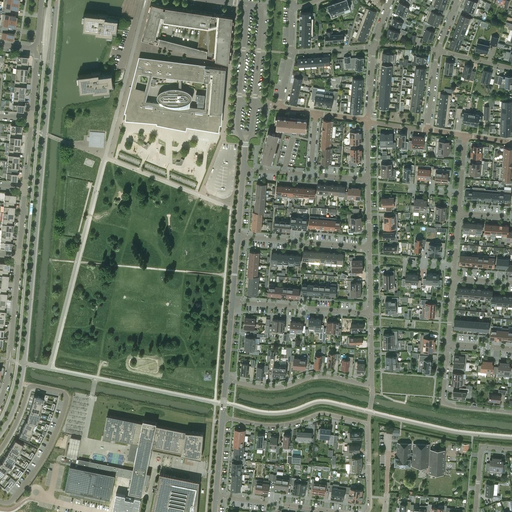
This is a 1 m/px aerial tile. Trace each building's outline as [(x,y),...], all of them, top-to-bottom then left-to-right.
[(336,3),(340,14),(344,13),(343,11),(350,8),(349,6),(351,5),(349,1),(348,1),(347,0),(342,0),(336,2),(336,3)] [(430,4),(429,7),(435,9),(436,6),(444,9),(446,4),(435,0),(433,0),(432,5),(430,4)] [(510,1),(507,0),(494,0),(494,2),(499,4),(499,3),(505,4),(504,8),(507,9),(510,1)] [(2,7),(2,11),(10,12),(10,8),(17,9),(17,4),(6,2),(3,1),(3,7),(2,7)] [(337,15),(340,14),(336,3),(336,2),(332,3),(332,4),(327,6),(328,8),(327,9),(328,14),(330,13),(332,19),(338,16),(337,15)] [(399,2),(397,7),(407,11),(409,6),(411,7),(412,4),(407,2),(405,4),(399,2)] [(191,10),(184,9),(166,7),(152,3),(143,41),(163,46),(190,53),(224,62),(224,61),(226,62),(228,63),(229,56),(231,32),(232,17),(221,15),(216,14),(208,13),(203,12),(198,11),(191,10)] [(474,16),(477,8),(465,3),(463,9),(469,11),(468,14),(474,16)] [(401,15),(400,18),(406,20),(407,17),(405,16),(407,11),(397,7),(395,13),(401,15)] [(429,10),(427,16),(439,20),(441,15),(434,12),(435,9),(429,7),(428,10),(429,10)] [(364,14),(374,18),(376,12),(369,9),(366,8),(364,14)] [(0,13),(1,14),(1,19),(15,22),(16,16),(9,15),(10,12),(2,11),(0,10),(0,13)] [(300,12),(299,44),(310,44),(311,19),(311,13),(311,12),(300,12)] [(83,32),(116,36),(118,20),(105,18),(105,16),(99,15),(99,14),(98,15),(85,14),(83,32)] [(364,14),(362,20),(372,24),(374,18),(364,14)] [(459,20),(470,24),(472,19),(461,15),(459,20)] [(437,26),(439,20),(427,16),(425,21),(424,20),(423,23),(428,25),(430,23),(437,26)] [(405,23),(406,20),(400,18),(399,21),(393,18),(391,24),(401,28),(403,22),(405,23)] [(0,28),(7,30),(8,26),(14,27),(15,22),(1,19),(0,24),(0,28)] [(372,24),(362,20),(359,26),(369,30),(372,24)] [(459,20),(457,25),(466,29),(468,24),(470,24),(459,20)] [(429,30),(430,26),(426,24),(424,28),(426,29),(423,39),(424,39),(423,40),(426,41),(427,40),(431,42),(434,32),(429,30)] [(457,25),(455,31),(464,34),(466,29),(457,25)] [(359,26),(357,32),(367,36),(369,30),(359,26)] [(7,33),(7,30),(0,28),(0,37),(12,39),(13,34),(7,33)] [(405,35),(406,31),(401,29),(399,33),(395,31),(394,30),(393,30),(389,29),(387,35),(390,36),(390,37),(393,38),(393,37),(397,39),(400,40),(402,34),(405,35)] [(455,31),(453,36),(462,39),(464,34),(455,31)] [(333,42),(344,41),(343,34),(340,34),(340,32),(336,33),(336,34),(332,35),(333,42)] [(365,42),(367,36),(357,32),(355,38),(358,39),(365,42)] [(453,36),(451,41),(460,45),(462,39),(453,36)] [(490,44),(497,46),(498,38),(492,36),(490,44)] [(458,50),(460,45),(451,41),(449,47),(458,50)] [(488,48),(489,45),(477,43),(475,51),(479,52),(482,52),(483,52),(487,53),(487,52),(488,52),(489,48),(488,48)] [(388,64),(395,64),(396,54),(393,54),(390,53),(386,52),(386,53),(383,53),(382,59),(387,60),(388,60),(389,60),(388,64)] [(426,63),(427,56),(423,56),(423,55),(420,55),(420,56),(416,55),(413,55),(412,61),(411,63),(407,63),(408,59),(404,59),(403,64),(418,66),(418,62),(420,62),(422,62),(421,63),(422,63),(422,62),(426,63)] [(16,65),(27,66),(28,57),(17,56),(16,65)] [(350,56),(344,57),(344,63),(348,63),(348,68),(355,68),(354,69),(363,70),(363,67),(364,61),(363,61),(364,57),(355,57),(355,58),(351,59),(350,56)] [(192,105),(190,102),(190,103),(190,101),(191,101),(191,100),(192,99),(192,98),(192,97),(192,96),(192,95),(191,95),(191,94),(190,93),(189,93),(188,92),(188,91),(184,90),(182,89),(181,89),(179,88),(177,88),(176,88),(174,88),(173,88),(171,88),(169,89),(166,89),(165,90),(164,90),(163,90),(162,91),(161,92),(160,92),(159,93),(159,94),(158,95),(157,95),(157,96),(157,97),(157,98),(157,99),(158,99),(158,100),(159,101),(159,102),(160,102),(160,103),(144,101),(147,91),(132,87),(126,108),(125,111),(126,111),(126,120),(134,121),(134,119),(140,120),(140,121),(155,122),(155,121),(158,121),(157,124),(165,126),(165,124),(171,126),(171,127),(186,130),(187,125),(190,126),(189,127),(204,129),(205,128),(211,129),(210,130),(218,131),(220,123),(221,123),(221,120),(221,119),(223,96),(226,68),(214,66),(210,66),(205,66),(205,65),(187,63),(187,65),(180,64),(180,62),(139,57),(136,72),(178,77),(179,75),(185,76),(185,78),(209,81),(208,97),(206,109),(189,107),(190,106),(192,105)] [(453,68),(454,62),(450,62),(450,61),(447,61),(447,62),(446,61),(444,73),(452,74),(452,75),(456,75),(456,68),(453,68)] [(16,65),(15,74),(26,75),(27,66),(16,65)] [(382,65),(381,76),(392,76),(393,66),(392,66),(392,65),(382,65)] [(473,81),(475,73),(472,72),(471,71),(472,67),(465,65),(462,76),(465,77),(465,79),(473,81)] [(481,82),(489,84),(492,72),(484,70),(481,82)] [(81,94),(114,90),(112,74),(99,75),(99,73),(92,74),(92,72),(92,74),(79,75),(81,94)] [(15,74),(14,83),(25,84),(26,75),(15,74)] [(503,76),(499,75),(497,84),(501,84),(501,83),(505,83),(504,88),(511,88),(511,86),(511,76),(505,76),(505,77),(503,77),(503,76)] [(293,83),(301,85),(302,79),(294,77),(293,83)] [(14,83),(14,92),(24,93),(25,84),(14,83)] [(314,104),(322,105),(322,106),(323,106),(324,94),(316,93),(317,88),(313,87),(312,94),(316,95),(314,104)] [(324,94),(323,106),(326,106),(331,107),(333,99),(336,100),(338,92),(334,91),(333,93),(329,92),(328,94),(324,94)] [(14,92),(13,101),(24,102),(24,93),(14,92)] [(206,94),(197,93),(196,99),(199,99),(198,105),(204,106),(206,94)] [(440,100),(450,101),(451,95),(448,95),(448,94),(440,93),(440,100)] [(297,104),(298,97),(290,96),(289,102),(297,104)] [(23,111),(24,102),(13,101),(12,110),(23,111)] [(463,124),(470,125),(471,114),(464,113),(461,113),(462,109),(457,108),(456,117),(456,118),(456,117),(464,118),(463,124)] [(471,114),(470,125),(477,126),(478,120),(481,120),(482,116),(479,115),(471,114)] [(306,119),(277,117),(276,129),(305,132),(306,119)] [(10,134),(21,135),(21,126),(11,125),(10,134)] [(350,138),(361,137),(361,132),(359,132),(356,132),(356,129),(350,129),(350,138)] [(279,135),(268,132),(260,160),(272,163),(279,135)] [(392,133),(386,133),(386,147),(392,147),(392,149),(396,149),(396,142),(392,142),(392,133)] [(406,134),(399,133),(398,145),(401,146),(401,149),(408,150),(408,142),(405,141),(406,134)] [(10,134),(9,143),(20,144),(21,135),(10,134)] [(417,150),(417,148),(418,136),(412,136),(412,142),(409,142),(408,149),(417,150)] [(417,148),(426,149),(426,144),(423,143),(424,137),(418,136),(417,148)] [(361,142),(361,137),(350,138),(350,143),(350,146),(358,146),(358,143),(361,143),(361,142)] [(435,147),(450,148),(450,142),(443,141),(444,138),(436,138),(435,147)] [(9,143),(8,152),(19,153),(20,144),(9,143)] [(471,146),(471,151),(484,152),(485,147),(482,147),(483,144),(477,143),(476,146),(473,146),(473,147),(471,146)] [(350,155),(361,154),(361,149),(358,149),(358,146),(350,146),(349,146),(349,149),(350,149),(350,155)] [(450,148),(435,147),(435,153),(436,153),(436,156),(442,157),(442,154),(448,154),(448,153),(449,153),(449,151),(450,148)] [(484,152),(471,151),(471,156),(472,156),(472,157),(476,157),(475,160),(481,161),(482,152),(484,153),(484,152)] [(8,152),(7,161),(18,162),(19,153),(8,152)] [(356,160),(360,160),(360,159),(361,159),(361,154),(350,155),(350,163),(356,163),(356,160)] [(470,163),(470,168),(483,169),(484,161),(481,161),(475,160),(475,163),(472,163),(472,164),(470,163)] [(7,161),(7,170),(17,171),(18,162),(7,161)] [(381,170),(395,170),(394,169),(392,169),(392,164),(394,164),(394,161),(388,161),(388,164),(381,164),(381,170)] [(410,168),(403,168),(403,179),(406,180),(410,180),(410,179),(410,171),(413,171),(414,165),(410,165),(410,168)] [(417,179),(423,179),(424,166),(415,165),(415,171),(418,172),(417,179)] [(424,168),(424,166),(423,179),(429,180),(429,173),(433,173),(433,168),(433,167),(430,166),(430,169),(424,168)] [(511,167),(502,167),(500,166),(498,179),(510,180),(511,167)] [(435,182),(441,183),(442,169),(433,168),(433,173),(432,175),(435,175),(435,182)] [(482,175),(483,169),(470,168),(469,173),(471,173),(471,174),(474,174),(474,177),(480,178),(480,175),(482,175)] [(442,169),(441,183),(447,183),(447,176),(450,176),(451,170),(442,169)] [(16,180),(17,171),(7,170),(6,179),(16,180)] [(395,170),(381,170),(381,176),(388,176),(388,179),(395,179),(395,170)] [(344,198),(354,199),(354,188),(349,187),(348,192),(344,192),(344,197),(344,198)] [(4,194),(4,203),(14,204),(15,195),(4,194)] [(385,197),(381,197),(382,206),(386,206),(386,211),(392,211),(392,208),(394,208),(394,205),(393,205),(393,197),(389,197),(389,196),(385,196),(385,197)] [(410,211),(419,212),(420,199),(415,198),(414,205),(411,205),(410,211)] [(420,199),(419,212),(428,213),(429,207),(426,206),(426,199),(420,199)] [(14,204),(4,203),(3,212),(14,213),(14,204)] [(3,212),(2,221),(13,222),(14,213),(3,212)] [(348,223),(362,223),(361,217),(354,217),(354,214),(348,214),(348,223)] [(384,216),(384,223),(397,222),(397,214),(389,214),(389,216),(384,216)] [(2,221),(1,230),(12,231),(13,222),(2,221)] [(397,231),(397,222),(384,223),(384,229),(391,229),(392,231),(397,231)] [(362,229),(362,223),(348,223),(351,223),(351,229),(348,229),(348,232),(355,232),(354,229),(362,229)] [(12,231),(1,230),(0,239),(11,240),(12,231)] [(396,232),(383,232),(383,239),(390,239),(390,241),(398,241),(398,238),(396,238),(396,232)] [(11,240),(0,239),(0,243),(0,247),(10,249),(11,240)] [(425,240),(415,239),(414,251),(416,251),(416,252),(419,252),(420,251),(421,251),(421,245),(424,246),(425,240)] [(428,254),(434,254),(435,243),(435,245),(429,244),(429,242),(426,241),(425,248),(428,248),(428,254)] [(441,243),(435,243),(434,254),(440,255),(441,249),(444,249),(444,243),(441,243)] [(350,266),(362,266),(362,260),(355,260),(355,257),(349,257),(349,260),(350,260),(350,266)] [(0,262),(0,271),(8,272),(9,263),(0,262)] [(362,266),(350,266),(351,266),(351,272),(349,272),(349,275),(356,275),(355,272),(362,272),(362,266)] [(8,272),(0,271),(0,280),(7,281),(8,272)] [(383,274),(383,280),(394,280),(394,274),(394,271),(387,271),(388,274),(383,274)] [(411,285),(412,273),(406,273),(405,279),(402,279),(402,285),(405,285),(411,285)] [(416,274),(412,273),(411,285),(411,284),(417,285),(417,286),(420,286),(420,287),(421,280),(418,280),(418,274),(416,274)] [(426,285),(432,285),(433,273),(429,273),(426,273),(426,278),(423,278),(422,285),(426,285)] [(439,274),(433,273),(432,285),(438,286),(441,286),(441,280),(438,280),(439,274)] [(348,289),(361,289),(361,283),(354,283),(354,280),(347,280),(347,283),(348,283),(348,289)] [(394,286),(394,280),(383,280),(383,285),(383,287),(386,287),(388,287),(389,290),(389,289),(395,289),(395,286),(394,286)] [(361,295),(361,289),(348,289),(349,289),(349,295),(348,295),(348,298),(354,298),(354,295),(361,295)] [(386,306),(386,307),(398,306),(398,300),(398,297),(392,297),(392,300),(385,300),(385,301),(386,301),(386,306)] [(428,303),(428,300),(427,300),(421,299),(421,304),(420,304),(422,304),(422,309),(435,310),(436,304),(428,303)] [(398,312),(398,306),(386,307),(386,313),(385,313),(392,313),(392,316),(398,316),(398,312)] [(422,313),(420,313),(419,318),(423,319),(427,319),(427,316),(435,316),(435,310),(422,309),(422,313)] [(278,333),(279,320),(273,319),(272,326),(269,326),(269,332),(278,333)] [(333,322),(332,334),(341,335),(341,329),(338,328),(339,322),(333,322)] [(351,323),(352,332),(357,332),(357,329),(364,329),(363,322),(351,323)] [(255,324),(244,323),(244,329),(250,330),(250,333),(256,333),(257,330),(254,330),(255,324)] [(397,340),(397,331),(391,331),(392,334),(385,334),(383,334),(383,337),(383,341),(397,340)] [(421,335),(420,344),(434,345),(435,339),(428,338),(428,335),(421,335)] [(362,336),(347,337),(348,347),(356,346),(356,343),(362,343),(362,342),(363,342),(363,338),(362,338),(362,336)] [(397,340),(383,341),(383,347),(389,347),(389,350),(397,350),(397,340)] [(245,343),(244,349),(250,349),(249,354),(259,355),(259,350),(257,350),(257,344),(245,343)] [(434,345),(420,344),(420,350),(421,350),(421,353),(427,354),(427,351),(433,351),(433,349),(434,349),(434,348),(434,345)] [(338,354),(328,353),(327,365),(329,365),(329,366),(333,367),(333,366),(334,366),(335,360),(338,360),(338,354)] [(397,362),(397,356),(399,356),(399,353),(392,353),(393,356),(386,356),(386,362),(397,362)] [(454,355),(453,361),(466,362),(467,357),(467,353),(461,353),(461,356),(454,355)] [(279,376),(280,364),(279,365),(274,364),(275,356),(270,355),(269,369),(273,370),(273,376),(279,376)] [(293,368),(299,369),(300,357),(300,359),(294,358),(294,355),(291,355),(291,361),(294,361),(293,368)] [(315,355),(314,367),(321,368),(321,362),(324,362),(325,356),(315,355)] [(419,361),(423,361),(423,368),(422,368),(422,371),(423,371),(422,372),(430,372),(430,367),(431,367),(431,364),(431,360),(428,360),(428,356),(420,355),(419,361)] [(349,363),(352,363),(353,357),(347,356),(347,359),(342,359),(342,362),(341,362),(340,366),(341,366),(341,369),(348,370),(349,363)] [(300,357),(299,369),(305,369),(305,364),(308,364),(309,358),(300,357)] [(459,367),(459,370),(464,371),(465,371),(466,362),(453,361),(453,367),(459,367)] [(486,372),(487,361),(482,361),(482,362),(481,362),(481,366),(478,365),(478,371),(486,372)] [(495,373),(495,367),(492,367),(493,363),(492,363),(492,362),(492,361),(487,361),(486,372),(495,373)] [(357,374),(363,374),(364,362),(355,362),(354,367),(357,368),(357,374)] [(397,362),(386,362),(386,368),(393,368),(393,371),(399,371),(399,368),(397,368),(397,362)] [(495,367),(495,373),(498,373),(498,375),(503,376),(504,362),(499,362),(499,364),(498,367),(495,367)] [(503,376),(504,373),(511,374),(511,373),(511,368),(509,368),(510,365),(509,365),(509,363),(504,362),(503,376)] [(265,365),(257,365),(256,377),(263,378),(263,371),(268,371),(268,365),(265,365)] [(468,391),(469,389),(466,388),(459,388),(459,391),(453,390),(452,398),(465,399),(466,392),(468,392),(468,391)] [(488,401),(492,401),(500,401),(500,394),(504,395),(505,390),(498,390),(498,394),(489,393),(488,401)] [(34,395),(32,401),(41,403),(43,398),(34,395)] [(133,470),(131,478),(129,491),(142,494),(143,489),(144,483),(148,484),(150,473),(146,472),(152,446),(186,453),(186,452),(201,455),(202,435),(191,433),(192,432),(186,431),(107,415),(104,429),(105,429),(103,439),(111,441),(112,438),(138,443),(133,470)] [(26,421),(27,421),(34,424),(35,424),(37,419),(28,416),(26,421)] [(25,421),(23,426),(31,430),(34,424),(27,421),(26,421),(25,421)] [(23,426),(21,431),(29,434),(31,430),(23,426)] [(319,429),(318,434),(321,434),(320,438),(329,439),(329,443),(333,444),(334,442),(334,435),(330,434),(331,430),(328,430),(328,428),(320,427),(320,429),(319,429)] [(21,431),(18,436),(27,440),(29,434),(21,431)] [(311,440),(312,432),(297,431),(296,439),(306,439),(306,442),(309,442),(309,440),(311,440)] [(360,432),(354,432),(348,432),(348,438),(346,438),(344,439),(345,442),(352,442),(352,439),(359,438),(359,439),(360,439),(360,438),(360,432)] [(263,447),(266,448),(267,442),(263,441),(264,434),(257,434),(256,448),(263,449),(263,447)] [(292,449),(292,445),(293,443),(290,442),(290,435),(284,435),(283,448),(292,449)] [(276,452),(279,452),(279,446),(276,445),(277,437),(271,436),(270,448),(276,449),(276,452)] [(71,437),(67,456),(66,462),(65,465),(70,466),(74,466),(75,464),(76,464),(81,439),(71,437)] [(15,439),(12,444),(12,445),(12,444),(20,449),(23,444),(15,439)] [(394,466),(410,467),(411,459),(410,459),(410,455),(413,455),(412,467),(428,467),(429,444),(413,444),(413,452),(410,452),(411,443),(397,443),(397,458),(395,458),(394,466)] [(12,445),(9,449),(17,454),(20,449),(12,444),(12,445)] [(349,454),(349,455),(353,455),(353,451),(360,451),(359,451),(359,445),(360,445),(360,444),(358,444),(358,445),(347,445),(347,451),(343,451),(343,454),(349,454)] [(9,449),(6,454),(14,458),(17,454),(9,449)] [(335,455),(332,455),(332,449),(327,449),(327,456),(331,456),(331,463),(335,463),(335,455)] [(443,474),(444,473),(445,450),(430,449),(429,474),(443,474)] [(239,457),(239,460),(245,460),(245,458),(243,457),(243,452),(234,451),(233,457),(239,457)] [(6,454),(4,458),(12,463),(14,458),(6,454)] [(349,464),(362,464),(362,457),(361,457),(356,457),(355,455),(353,455),(349,455),(349,457),(349,464)] [(497,458),(490,457),(490,464),(487,464),(486,470),(489,470),(489,472),(495,472),(497,458)] [(1,463),(8,467),(9,468),(12,463),(4,458),(1,463)] [(495,472),(501,473),(501,472),(504,472),(505,466),(502,465),(503,460),(501,460),(501,459),(497,458),(495,472)] [(115,475),(131,478),(133,470),(79,459),(77,467),(70,466),(65,490),(70,491),(69,495),(104,502),(105,498),(110,499),(115,475)] [(232,462),(231,468),(241,469),(241,468),(242,463),(245,463),(245,460),(239,460),(239,463),(232,462)] [(0,462),(0,469),(4,472),(8,467),(1,463),(0,462)] [(349,464),(350,470),(349,470),(349,473),(356,474),(356,470),(362,470),(362,468),(362,464),(349,464)] [(160,473),(151,511),(196,511),(199,481),(160,473)] [(275,487),(281,488),(282,477),(283,475),(276,474),(276,475),(273,475),(272,481),(275,481),(275,487)] [(288,483),(291,484),(292,478),(291,478),(292,477),(289,477),(288,478),(282,477),(281,488),(287,489),(288,483)] [(301,480),(300,480),(300,483),(294,482),(295,479),(292,478),(291,484),(291,485),(294,485),(293,492),(299,493),(301,480)] [(312,493),(318,493),(320,481),(314,480),(314,479),(311,478),(310,485),(313,485),(312,493)] [(261,493),(263,480),(254,479),(253,485),(256,485),(256,486),(255,492),(261,493)] [(301,480),(299,493),(305,494),(306,487),(309,487),(310,481),(301,480)] [(329,482),(320,481),(318,493),(324,494),(325,488),(326,488),(328,488),(328,489),(329,482)] [(494,483),(486,483),(485,495),(491,495),(491,499),(500,500),(500,496),(493,495),(494,483)] [(338,488),(333,487),(333,485),(330,484),(329,491),(332,491),(331,497),(333,497),(337,498),(338,489),(338,488)] [(338,488),(338,489),(337,498),(344,499),(343,498),(344,493),(347,493),(348,489),(348,487),(345,486),(344,489),(338,488)] [(348,487),(348,489),(347,493),(349,494),(349,500),(349,499),(355,500),(357,489),(350,489),(351,487),(348,487)] [(357,489),(355,500),(361,501),(361,502),(362,495),(363,495),(364,493),(363,490),(362,490),(357,489)] [(135,500),(126,498),(127,495),(118,493),(114,511),(115,511),(139,511),(142,498),(136,497),(135,500)] [(405,511),(406,507),(410,507),(410,503),(411,503),(411,502),(400,501),(399,511),(405,511)] [(412,511),(418,511),(419,507),(413,506),(414,504),(411,503),(410,503),(410,507),(410,511),(413,511),(412,511)]
